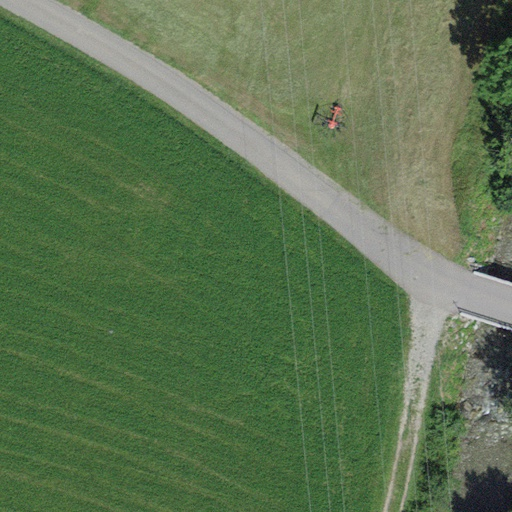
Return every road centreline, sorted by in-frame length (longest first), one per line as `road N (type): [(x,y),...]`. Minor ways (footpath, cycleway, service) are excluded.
road 1 (unclassified): [(20,0),(164,80),(410,264),(511,306)]
road 2 (track): [(436,278),(392,511)]
